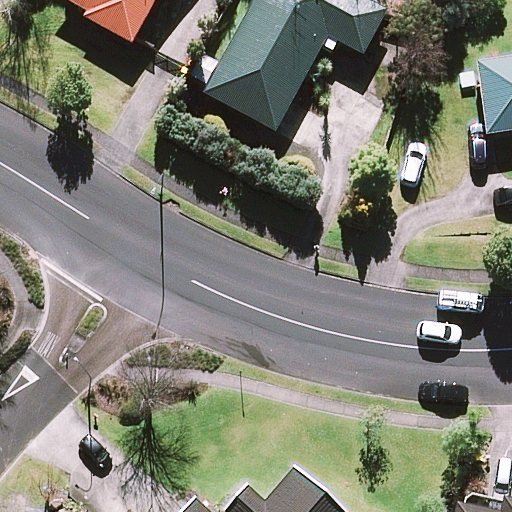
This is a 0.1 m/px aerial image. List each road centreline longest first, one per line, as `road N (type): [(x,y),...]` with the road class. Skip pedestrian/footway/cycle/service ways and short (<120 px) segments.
road 1 (tertiary): [(153,259),(293,325),(466,353),(511,347)]
road 2 (residential): [(0,429),(153,259)]
road 3 (tertiary): [(0,163),(153,259)]
